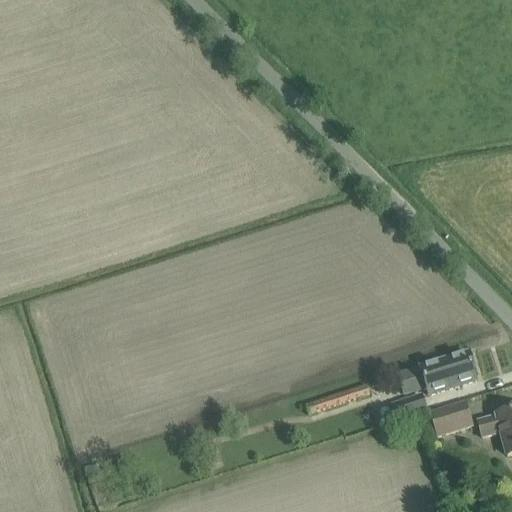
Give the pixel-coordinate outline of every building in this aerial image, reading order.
[(469,359),(468,355),(399,377),(405,396),(427,389),(429,398),(476,384),(473,372),(476,367),(473,360),(469,359)] [(367,386),(306,406),(309,416),(370,396),(367,386)] [(392,408),(397,422),(426,413),(421,398),(392,408)] [(437,439),(472,429),(465,405),(430,415),(437,439)] [(511,456),(511,414),(478,424),(482,440),(501,435),(507,458),(511,456)]
